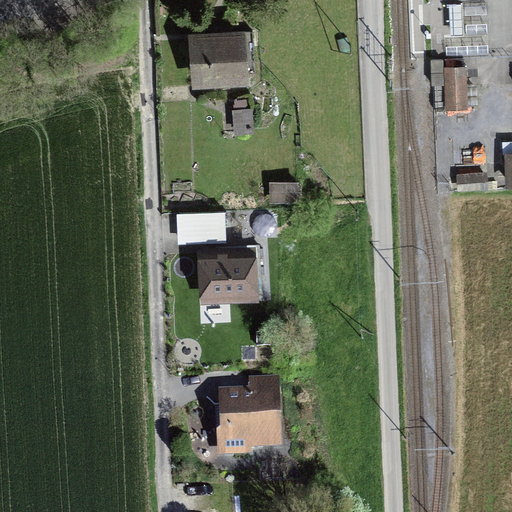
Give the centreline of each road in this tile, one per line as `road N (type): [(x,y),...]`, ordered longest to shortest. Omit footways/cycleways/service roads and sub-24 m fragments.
road 1 (unclassified): [(371,0),(393,511)]
road 2 (residential): [(169,511),(150,0)]
